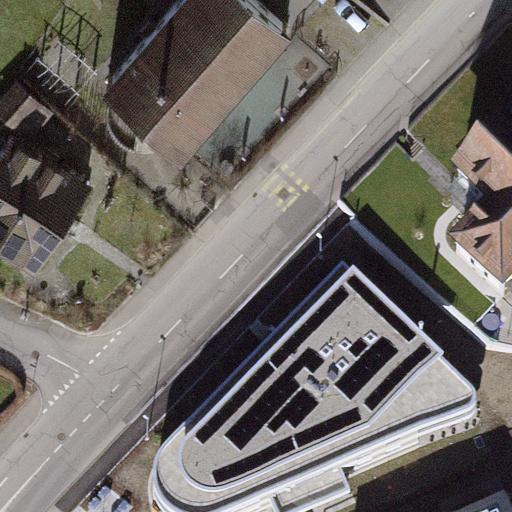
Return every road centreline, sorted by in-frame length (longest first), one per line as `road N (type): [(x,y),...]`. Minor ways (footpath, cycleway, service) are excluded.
road 1 (unclassified): [(111,395),(490,0)]
road 2 (unclassified): [(4,511),(111,395)]
road 3 (residential): [(0,328),(111,395)]
